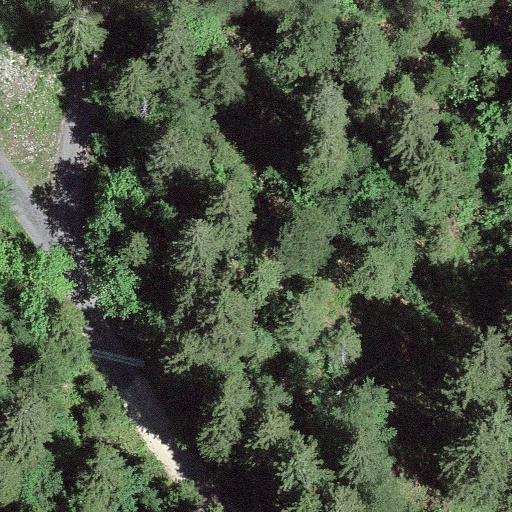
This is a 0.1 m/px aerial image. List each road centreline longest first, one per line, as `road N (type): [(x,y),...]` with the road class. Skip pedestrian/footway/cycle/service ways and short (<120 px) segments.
road 1 (track): [(215,511),(158,432),(59,249)]
road 2 (track): [(59,249),(95,0)]
